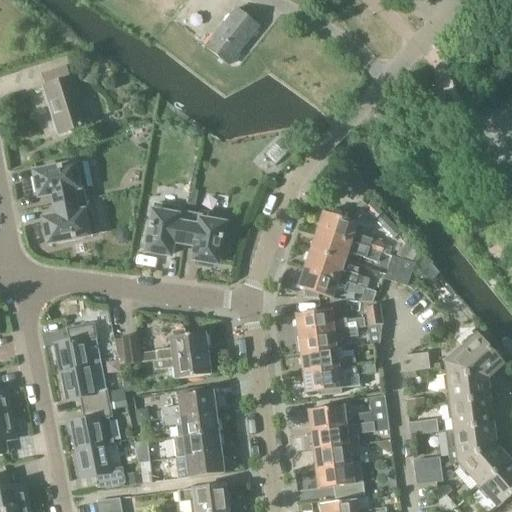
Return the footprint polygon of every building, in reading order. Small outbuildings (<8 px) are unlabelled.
[(228,65),(239,53),(259,27),(236,9),(205,47),(228,65)] [(89,125),(74,78),(35,90),(35,91),(43,88),(58,135),(89,125)] [(34,173),(39,197),(53,194),(55,206),(86,200),(84,188),(86,188),(82,164),(61,168),(61,167),(58,168),(57,167),(38,170),(38,172),(34,173)] [(55,206),(57,218),(44,220),(48,244),(52,243),(53,245),(72,241),(72,240),(76,239),(75,239),(87,236),(96,235),(92,214),(91,211),(89,212),(86,200),(55,206)] [(172,242),(184,244),(190,213),(178,211),(178,208),(154,204),(151,225),(150,224),(149,228),(148,228),(145,247),(147,248),(146,252),(170,256),(172,242)] [(184,244),(196,246),(193,260),(197,261),(196,266),(204,268),(204,267),(209,268),(210,263),(217,264),(218,260),(219,254),(221,254),(227,255),(227,256),(229,256),(234,230),(223,229),(224,225),(225,217),(218,216),(202,213),(201,215),(194,214),(190,213),(184,244)] [(369,249),(379,252),(381,245),(372,242),(372,240),(354,234),(357,224),(323,213),(317,232),(369,249)] [(317,232),(310,250),(345,262),(348,253),(366,259),(377,263),(380,253),(369,249),(317,232)] [(310,250),(304,269),(347,284),(366,290),(370,280),(342,271),(345,262),(310,250)] [(384,280),(396,284),(403,261),(392,257),(384,280)] [(407,287),(415,265),(403,261),(396,284),(407,287)] [(344,292),(347,284),(304,269),(298,288),(332,300),(335,290),(344,292)] [(363,304),(374,304),(377,293),(367,290),(363,304)] [(363,307),(365,325),(378,323),(375,305),(363,307)] [(345,320),(339,320),(333,321),(331,311),(295,316),(298,336),(346,330),(345,320)] [(60,373),(100,365),(95,339),(96,339),(93,325),(67,330),(69,343),(58,345),(60,358),(57,358),(60,373)] [(298,336),(300,355),(341,349),(340,338),(357,336),(356,329),(366,328),(366,327),(298,336)] [(137,336),(114,339),(119,367),(153,362),(208,355),(205,334),(185,336),(184,330),(172,332),(173,338),(170,338),(171,349),(156,351),(156,353),(139,355),(137,336)] [(446,372),(487,379),(503,365),(477,335),(445,364),(446,372)] [(300,355),(303,374),(356,367),(355,359),(343,360),(342,349),(341,349),(300,355)] [(153,362),(155,372),(174,370),(176,381),(210,376),(208,355),(153,362)] [(400,362),(402,374),(430,370),(427,355),(406,358),(400,362)] [(83,409),(109,404),(101,365),(100,365),(60,373),(63,388),(66,387),(68,400),(80,397),(83,409)] [(356,367),(303,374),(306,394),(320,392),(320,398),(342,395),(341,389),(359,387),(357,375),(366,374),(366,375),(375,374),(374,365),(356,367)] [(446,372),(450,406),(490,400),(487,379),(446,372)] [(0,417),(11,415),(8,401),(5,401),(3,392),(0,393),(0,417)] [(161,409),(162,420),(215,414),(212,392),(178,397),(179,406),(161,409)] [(423,399),(405,402),(407,411),(425,408),(423,399)] [(454,432),(493,427),(490,400),(450,406),(454,432)] [(72,437),(75,451),(106,445),(101,419),(111,417),(109,404),(83,409),(85,421),(73,423),(76,436),(72,437)] [(308,412),(310,431),(346,427),(343,407),(308,412)] [(139,412),(141,422),(151,420),(150,410),(139,412)] [(218,433),(215,414),(162,420),(163,426),(176,424),(176,427),(181,426),(183,438),(218,433)] [(0,442),(12,440),(10,431),(13,430),(11,415),(0,417),(0,454),(3,454),(0,442)] [(349,418),(350,426),(363,424),(362,417),(349,418)] [(408,423),(409,435),(437,432),(435,420),(408,423)] [(350,426),(346,427),(310,431),(313,451),(358,445),(357,436),(374,433),(373,424),(378,424),(378,423),(363,424),(350,426)] [(458,463),(497,447),(496,446),(493,427),(454,432),(458,463)] [(180,459),(186,459),(221,454),(218,433),(183,438),(178,439),(180,459)] [(137,444),(140,464),(149,463),(147,442),(137,444)] [(98,489),(124,483),(122,469),(111,472),(106,445),(75,451),(78,466),(81,465),(84,478),(96,476),(98,489)] [(358,445),(313,451),(315,470),(361,464),(368,463),(367,455),(360,456),(358,445)] [(480,488),(510,462),(497,447),(458,463),(480,488)] [(186,459),(188,479),(223,474),(221,454),(186,459)] [(413,461),(414,473),(442,469),(440,457),(413,461)] [(511,494),(511,464),(510,462),(480,488),(497,508),(511,494)] [(152,484),(152,483),(149,463),(140,464),(142,485),(152,484)] [(361,464),(315,470),(318,490),(333,488),(335,500),(365,496),(361,464)] [(416,485),(436,482),(443,481),(442,469),(414,473),(416,485)] [(124,474),(126,484),(138,482),(136,472),(124,474)] [(0,511),(16,511),(29,510),(26,495),(23,496),(21,487),(9,489),(8,479),(7,477),(0,478),(0,511)] [(227,511),(225,486),(177,493),(178,502),(189,501),(190,511),(227,511)] [(438,498),(439,511),(440,511),(453,511),(457,507),(446,496),(438,498)] [(97,502),(98,511),(121,511),(119,498),(97,502)] [(370,508),(357,510),(356,501),(320,506),(320,511),(385,511),(385,509),(371,510),(370,508)]
